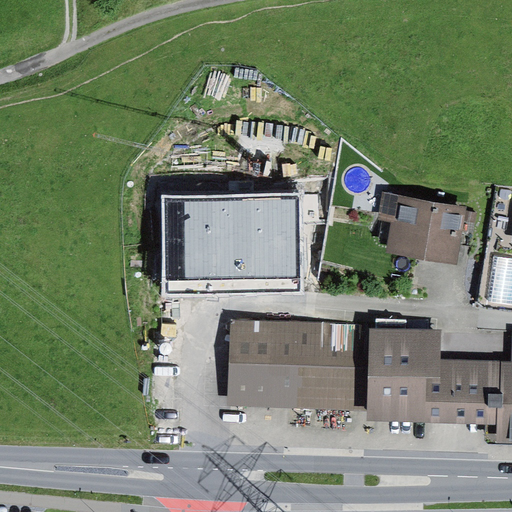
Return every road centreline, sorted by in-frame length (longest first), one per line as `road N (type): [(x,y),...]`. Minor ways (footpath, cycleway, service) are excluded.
road 1 (primary): [(511,487),(209,479)]
road 2 (track): [(0,82),(146,20),(217,0)]
road 3 (primary): [(209,479),(0,466)]
